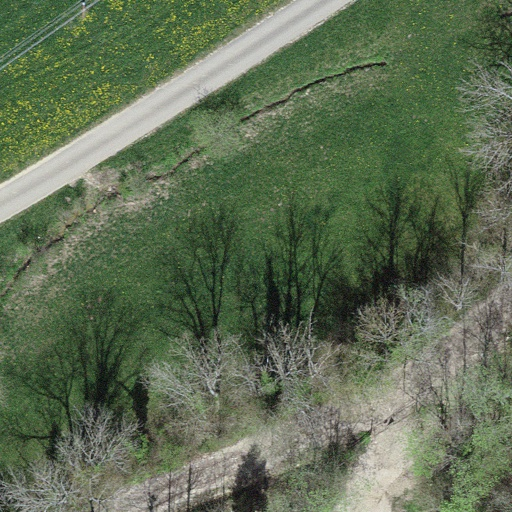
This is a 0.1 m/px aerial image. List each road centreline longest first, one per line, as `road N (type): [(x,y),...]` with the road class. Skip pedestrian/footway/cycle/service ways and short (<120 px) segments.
road 1 (track): [(0,205),(302,0)]
road 2 (track): [(166,511),(208,481),(301,437),(369,419)]
road 3 (track): [(511,289),(369,419)]
